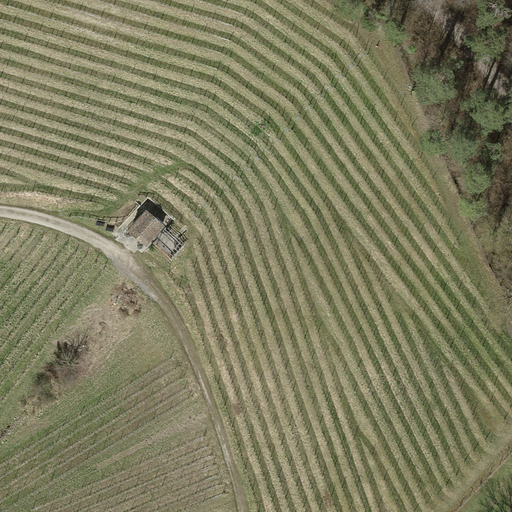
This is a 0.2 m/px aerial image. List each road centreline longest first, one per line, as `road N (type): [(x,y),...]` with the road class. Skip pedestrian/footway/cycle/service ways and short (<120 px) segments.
road 1 (track): [(0,220),(71,234),(127,266)]
road 2 (track): [(425,0),(511,95)]
